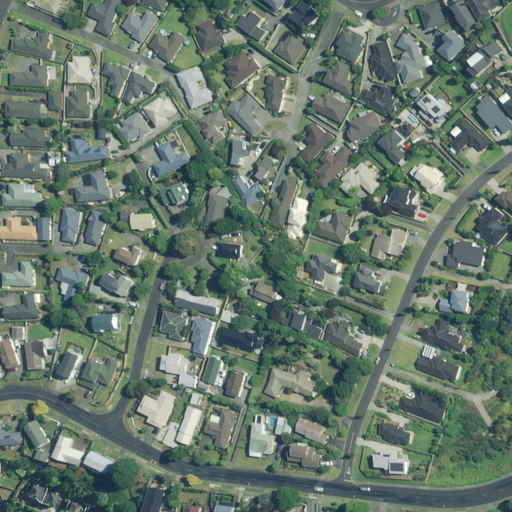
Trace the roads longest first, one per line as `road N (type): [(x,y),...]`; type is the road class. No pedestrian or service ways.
road 1 (residential): [(511,157),(461,199),(418,265),(353,432),(343,489)]
road 2 (tertiary): [(108,431),(182,468),(343,489)]
road 3 (tertiary): [(343,489),(450,500),(511,486)]
road 4 (residential): [(161,275),(108,431)]
